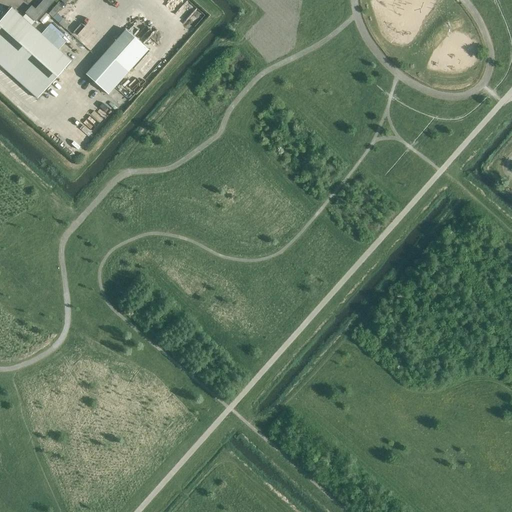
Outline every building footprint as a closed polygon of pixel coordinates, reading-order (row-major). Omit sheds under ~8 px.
[(31,6),(26,13),(35,21),(54,0),(43,0),(35,9),(31,6)] [(48,14),(53,18),(61,8),(57,4),(48,14)] [(12,8),(0,20),(0,64),(38,98),(71,61),(12,8)] [(69,24),(63,19),(59,23),(65,28),(69,24)] [(149,50),(126,30),(86,74),(109,94),(149,50)]
